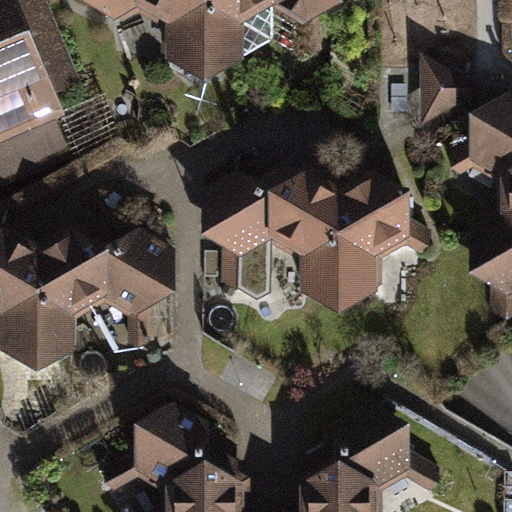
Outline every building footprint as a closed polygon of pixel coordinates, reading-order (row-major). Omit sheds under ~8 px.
[(0,0),(0,140),(63,114),(54,94),(81,82),(46,0),(0,0)] [(157,18),(165,23),(202,1),(202,0),(80,0),(113,19),(117,17),(122,22),(137,13),(154,23),(157,18)] [(243,22),(271,5),(270,0),(202,0),(202,1),(165,23),(165,60),(202,80),(242,59),(243,22)] [(270,0),(271,5),(301,24),(342,2),(341,0),(270,0)] [(421,52),(421,126),(485,88),(421,52)] [(500,179),(500,211),(511,217),(511,93),(509,91),(468,112),(468,139),(450,150),(450,168),(460,174),(477,164),(500,179)] [(337,233),(338,186),(305,167),(298,172),(287,164),(255,181),(237,168),(199,189),(198,233),(221,247),(220,283),(271,311),(272,246),(289,255),(291,251),(300,256),(337,233)] [(383,259),(405,246),(422,254),(432,247),(432,230),(408,217),(408,190),(370,168),(338,186),(337,233),(300,256),(300,292),(337,313),(378,292),(378,286),(383,284),(383,259)] [(511,217),(500,211),(469,229),(468,272),(491,285),(491,311),(507,321),(511,317),(511,217)] [(75,351),(75,320),(35,295),(35,244),(3,226),(0,227),(0,349),(34,371),(75,351)] [(67,226),(35,244),(35,295),(75,320),(104,303),(127,317),(128,343),(138,349),(154,341),(153,304),(173,292),(174,248),(139,227),(103,245),(67,226)] [(383,511),(383,491),(406,478),(429,491),(440,485),(439,467),(409,449),(409,423),(370,401),(334,422),(334,461),(298,483),(297,511),(383,511)] [(132,423),(133,451),(104,466),(104,485),(114,491),(143,475),(163,488),(163,511),(249,511),(249,478),(237,472),(237,460),(207,443),(207,423),(173,402),(132,423)]
